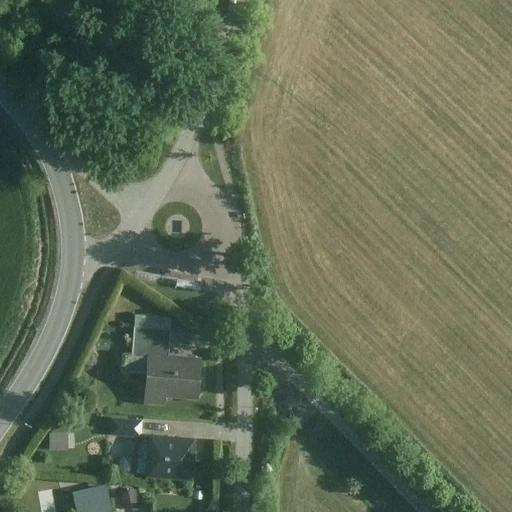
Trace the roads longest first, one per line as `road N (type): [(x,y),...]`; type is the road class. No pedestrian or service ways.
road 1 (residential): [(243,511),(236,292),(209,251)]
road 2 (track): [(237,325),(414,511)]
road 3 (residential): [(177,181),(235,0)]
road 4 (tertiary): [(74,258),(46,349),(0,423)]
